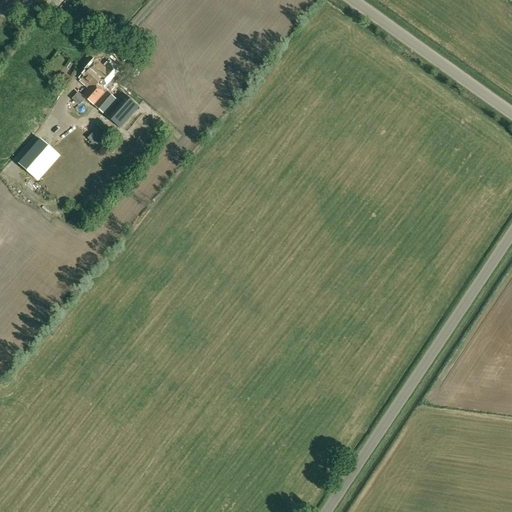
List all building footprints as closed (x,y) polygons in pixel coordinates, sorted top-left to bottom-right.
[(51,68),(47,61),(40,65),(45,72),(51,68)] [(84,117),(94,105),(107,91),(105,90),(108,86),(110,88),(121,75),(109,64),(106,68),(97,61),(88,71),(88,72),(82,79),(90,86),(73,106),(84,117)] [(107,91),(94,105),(104,114),(116,99),(107,91)] [(138,107),(122,92),(104,114),(120,128),(138,107)] [(87,140),(98,150),(108,139),(97,128),(88,138),(87,140)] [(41,140),(20,164),(39,180),(45,173),(50,168),(60,156),(41,140)]
